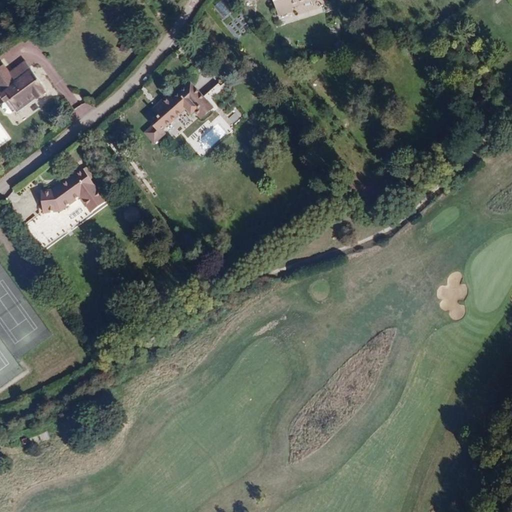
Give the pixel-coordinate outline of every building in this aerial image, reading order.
[(221,0),(214,6),(222,18),(233,10),(225,0),(221,0)] [(273,0),(278,16),(292,12),(290,5),(307,0),(273,0)] [(123,40),(120,50),(128,53),(131,43),(123,40)] [(11,99),(17,109),(35,96),(37,99),(38,99),(41,99),(45,96),(45,94),(46,93),(44,89),(45,89),(32,69),(15,81),(3,65),(0,67),(0,87),(3,92),(0,94),(0,96),(5,103),(11,99)] [(172,100),(169,95),(152,110),(156,115),(148,121),(157,131),(149,138),(158,148),(168,139),(165,135),(189,114),(191,116),(195,112),(202,120),(213,109),(214,110),(229,97),(218,84),(203,97),(191,84),(172,100)] [(487,104),(479,95),(474,100),(481,108),(487,104)] [(10,114),(17,109),(11,99),(5,103),(3,104),(2,109),(5,114),(10,114)] [(237,109),(227,119),(232,125),(243,115),(237,109)] [(66,182),(55,183),(58,203),(75,201),(87,217),(120,193),(114,184),(118,182),(112,174),(109,176),(97,160),(66,182)]
